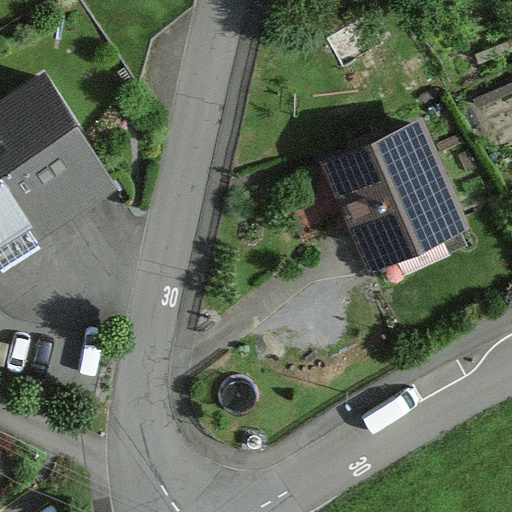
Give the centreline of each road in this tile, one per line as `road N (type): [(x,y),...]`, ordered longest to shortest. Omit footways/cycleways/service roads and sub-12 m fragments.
road 1 (residential): [(179,511),(155,471),(144,421),(149,347),(228,0)]
road 2 (residential): [(256,511),(511,358)]
